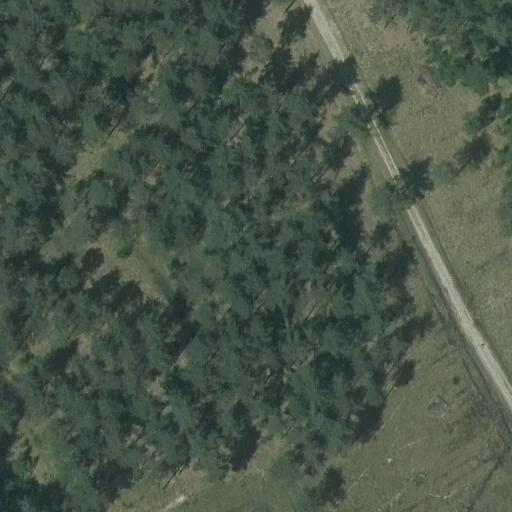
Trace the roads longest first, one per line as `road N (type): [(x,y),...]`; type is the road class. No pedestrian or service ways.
road 1 (track): [(292,0),(511,425)]
road 2 (track): [(167,0),(0,99)]
